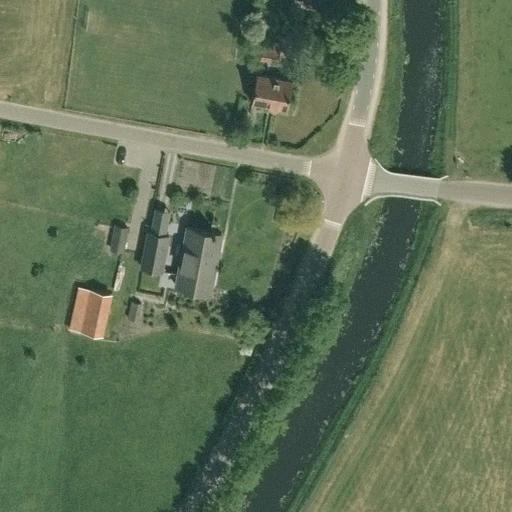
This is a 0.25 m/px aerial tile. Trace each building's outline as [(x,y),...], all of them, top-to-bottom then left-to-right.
[(279,49),(282,36),(262,32),(260,45),(279,49)] [(277,62),(279,51),(262,48),(260,59),(277,62)] [(286,109),(291,81),(256,74),(251,102),(286,109)] [(128,227),(114,224),(109,249),(123,252),(128,227)] [(209,292),(221,234),(187,227),(175,286),(209,292)] [(161,271),(168,236),(148,232),(141,267),(161,271)] [(95,326),(105,282),(75,275),(65,319),(95,326)] [(127,318),(137,321),(142,303),(131,301),(127,318)]
